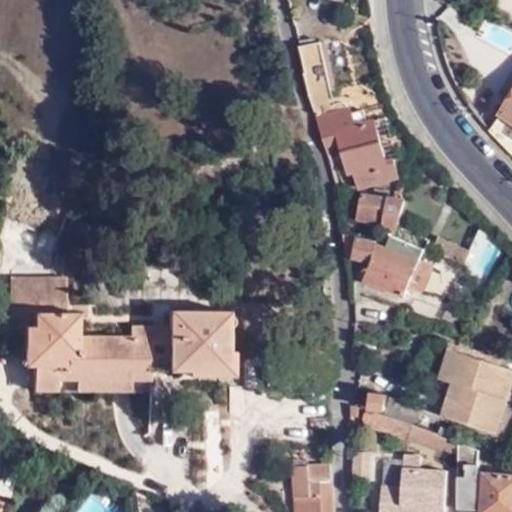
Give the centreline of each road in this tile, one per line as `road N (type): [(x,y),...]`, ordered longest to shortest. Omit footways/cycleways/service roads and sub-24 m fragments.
road 1 (residential): [(280,0),(333,228),(340,511)]
road 2 (tertiary): [(398,0),(406,49),(429,104),(511,203)]
